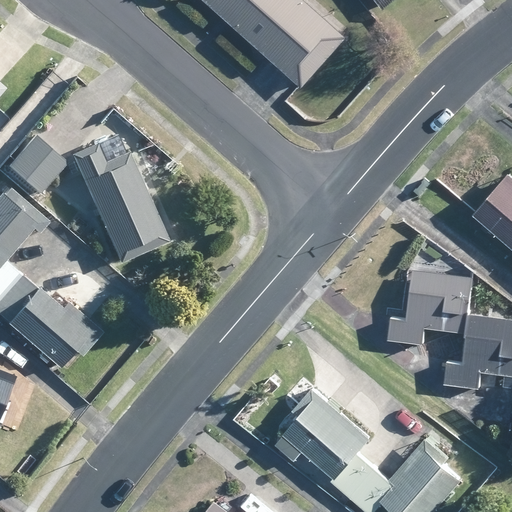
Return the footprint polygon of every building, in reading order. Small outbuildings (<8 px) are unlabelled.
[(340,33),(303,0),(202,0),(222,18),(227,21),(251,43),(269,60),(298,86),(301,88),(346,38),(340,33)] [(374,0),(382,10),(394,0),(374,0)] [(48,181),(65,161),(34,135),(7,167),(38,193),(45,185),(48,181)] [(141,184),(126,151),(102,161),(95,143),(70,154),(118,263),(165,242),(156,221),(143,191),(141,184)] [(511,176),(508,173),(472,215),(483,225),(480,228),(486,233),(489,230),(511,250),(511,176)] [(36,232),(46,221),(4,185),(0,190),(0,316),(7,322),(6,324),(39,353),(36,355),(43,361),(46,359),(57,368),(72,349),(79,355),(100,331),(86,319),(78,313),(66,302),(61,309),(36,287),(4,259),(31,227),(36,232)] [(434,217),(436,215),(444,206),(428,192),(420,202),(419,204),(434,217)] [(511,319),(469,314),(474,278),(412,270),(406,318),(391,316),(388,339),(397,341),(422,343),(424,327),(466,332),(461,363),(447,361),(444,384),(479,389),(481,372),(511,376),(511,319)] [(79,281),(69,296),(82,304),(92,290),(79,281)] [(0,408),(8,387),(13,376),(0,370),(0,408)] [(343,411),(314,387),(311,384),(291,407),(298,413),(274,441),(282,447),(294,457),(302,448),(335,475),(332,479),(348,494),(374,463),(358,449),(368,435),(370,434),(343,411)] [(511,439),(511,437),(511,416),(511,417),(501,431),(511,439)] [(428,511),(450,487),(459,476),(441,460),(446,453),(423,434),(389,475),(374,463),(348,494),(370,511),(381,499),(396,511),(428,511)] [(234,511),(212,495),(198,511),(234,511)] [(269,511),(251,498),(244,506),(251,511),(269,511)]
